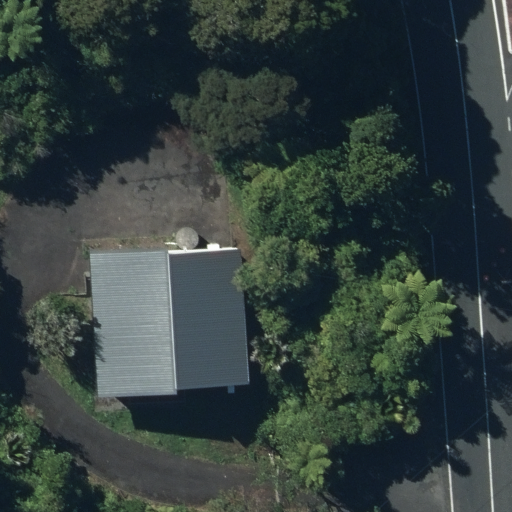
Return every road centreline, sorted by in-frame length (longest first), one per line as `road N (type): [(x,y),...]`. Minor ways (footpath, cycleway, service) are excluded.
road 1 (tertiary): [(476,217),(492,511)]
road 2 (tertiary): [(448,0),(476,217)]
